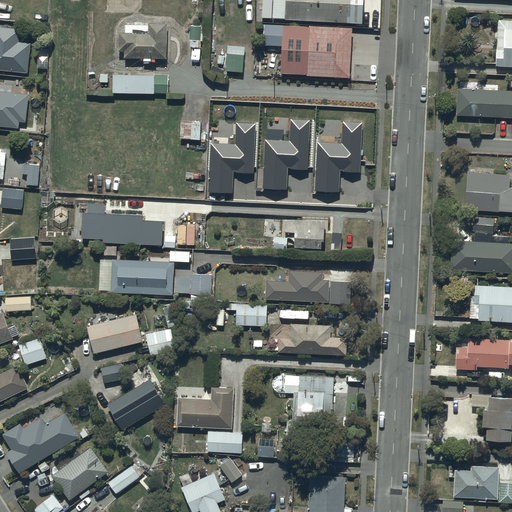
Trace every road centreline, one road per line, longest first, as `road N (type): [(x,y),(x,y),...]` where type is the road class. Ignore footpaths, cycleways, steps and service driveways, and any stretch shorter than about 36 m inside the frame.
road 1 (residential): [(408,141),(390,511)]
road 2 (residential): [(415,0),(408,141)]
